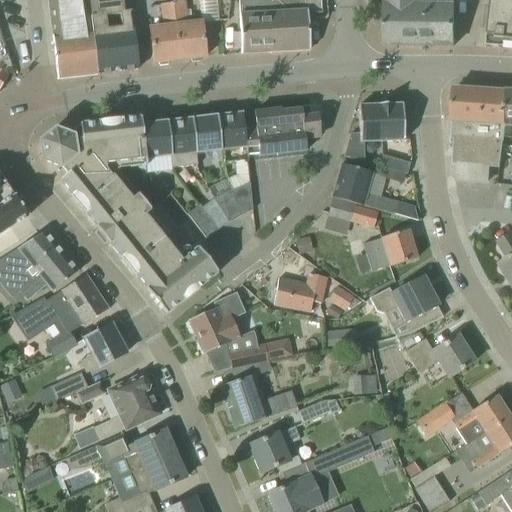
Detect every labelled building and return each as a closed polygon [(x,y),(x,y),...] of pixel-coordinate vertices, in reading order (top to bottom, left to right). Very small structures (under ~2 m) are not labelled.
[(47,0),(49,9),(57,80),(80,77),(97,75),(91,32),(88,4),(87,0),(47,0)] [(137,70),(136,66),(132,27),(130,27),(129,13),(130,13),(128,0),(87,0),(88,4),(91,32),(97,75),(137,70)] [(200,58),(205,58),(201,23),(186,25),(183,0),(172,0),(173,4),(179,61),(190,59),(192,63),(199,62),(200,58)] [(241,48),(241,54),(309,51),(307,17),(324,16),(323,0),(253,0),(239,1),(240,15),(239,15),(240,34),(233,34),(234,49),(241,48)] [(511,48),(511,0),(491,0),(486,47),(511,48)] [(179,61),(173,4),(160,6),(162,28),(149,29),(153,64),(158,63),(159,66),(167,65),(168,62),(179,61)] [(454,5),(430,5),(386,4),(385,4),(384,46),(454,46),(454,5)] [(0,89),(7,78),(6,77),(14,74),(0,32),(0,89)] [(488,166),(499,167),(500,167),(503,142),(504,142),(504,138),(506,125),(507,92),(454,88),(452,122),(454,122),(453,138),(456,138),(454,164),(458,164),(457,181),(487,183),(488,166)] [(363,151),(362,143),(381,142),(380,105),(378,105),(379,106),(358,107),(359,134),(350,135),(346,146),(363,151)] [(380,105),(381,142),(403,141),(402,106),(391,106),(390,105),(380,105)] [(300,110),(282,112),(286,154),(306,151),(304,140),(318,138),(320,136),(317,116),(310,116),(309,107),(299,108),(300,110)] [(247,162),(248,162),(248,157),(258,156),(258,157),(286,154),(282,112),(280,112),(280,110),(253,113),(255,127),(243,128),(245,149),(246,149),(247,162)] [(217,117),(216,117),(220,151),(245,149),(243,128),(242,114),(217,117)] [(216,117),(191,119),(195,154),(196,154),(220,151),(216,117)] [(145,160),(141,125),(140,118),(122,120),(121,120),(98,122),(98,123),(79,125),(79,128),(75,129),(71,137),(54,131),(39,143),(42,162),(60,169),(61,168),(66,175),(58,182),(70,196),(69,197),(84,216),(85,215),(96,228),(95,229),(108,245),(109,245),(120,258),(119,259),(134,277),(135,277),(146,290),(145,291),(165,316),(183,301),(183,302),(200,289),(199,288),(217,273),(197,249),(196,250),(159,204),(148,211),(116,171),(119,170),(145,166),(145,160)] [(197,166),(196,154),(195,154),(191,119),(191,120),(177,122),(166,122),(170,157),(171,169),(197,166)] [(166,122),(141,125),(145,160),(170,157),(166,122)] [(382,155),(382,166),(382,169),(405,176),(408,165),(385,158),(385,156),(382,155)] [(341,165),(331,198),(393,216),(394,214),(416,219),(412,202),(397,205),(365,196),(372,174),(341,165)] [(0,234),(27,217),(0,176),(0,234)] [(231,191),(240,217),(252,211),(249,184),(231,191)] [(228,223),(240,217),(231,191),(213,200),(228,223)] [(213,200),(201,209),(217,231),(228,223),(213,200)] [(332,200),(327,216),(350,223),(355,207),(351,206),(332,200)] [(201,209),(199,206),(187,215),(206,240),(217,231),(201,209)] [(377,214),(355,207),(350,223),(373,230),(377,214)] [(363,246),(366,255),(355,258),(359,274),(370,271),(371,273),(416,259),(408,231),(381,239),(381,241),(363,246)] [(77,272),(55,245),(45,232),(43,233),(0,260),(0,269),(2,272),(0,273),(0,278),(13,295),(18,291),(26,301),(46,285),(52,293),(77,272)] [(511,233),(497,243),(508,259),(499,265),(511,285),(511,233)] [(309,238),(296,241),(299,256),(312,253),(309,238)] [(278,280),(273,306),(310,314),(312,303),(320,305),(326,279),(309,275),(306,286),(278,280)] [(58,321),(65,333),(45,345),(53,359),(76,345),(70,334),(82,326),(83,327),(108,310),(85,276),(44,303),(42,300),(19,313),(35,336),(58,321)] [(434,292),(430,292),(423,278),(392,295),(389,289),(369,299),(376,312),(382,314),(398,306),(406,322),(437,306),(436,302),(438,299),(434,292)] [(328,302),(344,312),(346,309),(349,310),(360,303),(336,289),(328,302)] [(212,304),(214,309),(189,321),(204,355),(222,347),(225,345),(227,354),(230,369),(266,361),(264,347),(263,346),(256,348),(254,336),(253,332),(239,338),(231,320),(245,314),(235,294),(212,304)] [(341,312),(330,306),(325,314),(336,320),(341,312)] [(111,325),(83,340),(91,355),(80,361),(87,374),(126,353),(111,325)] [(351,330),(326,333),(328,348),(353,346),(351,330)] [(474,363),(457,336),(432,351),(425,340),(404,352),(417,374),(438,361),(448,378),(474,363)] [(234,429),(297,408),(291,392),(274,398),(262,402),(254,376),(270,371),(268,362),(268,361),(266,361),(230,369),(235,382),(220,387),(234,429)] [(87,388),(81,374),(50,388),(56,402),(75,394),(76,394),(87,388)] [(74,436),(80,450),(158,415),(148,392),(149,386),(147,381),(142,379),(141,377),(109,392),(122,420),(94,433),(92,427),(74,436)] [(352,379),(353,396),(372,394),(371,377),(352,379)] [(14,381),(0,387),(0,391),(2,396),(18,389),(14,381)] [(104,395),(99,383),(99,382),(87,388),(76,394),(81,405),(104,395)] [(454,430),(465,446),(485,433),(509,417),(496,396),(471,411),(453,423),(456,429),(454,430)] [(296,412),(301,425),(326,414),(327,417),(340,412),(339,410),(336,402),(321,402),(296,412)] [(425,438),(455,419),(444,403),(415,422),(425,438)] [(461,448),(474,470),(511,445),(511,421),(509,417),(485,433),(465,446),(461,448)] [(297,456),(289,459),(284,447),(300,440),(295,427),(278,435),(277,434),(248,446),(260,474),(275,468),(276,467),(279,475),(283,474),(301,466),(297,456)] [(321,504),(315,491),(310,479),(373,453),(371,447),(390,439),(388,428),(367,438),(304,464),(310,477),(269,494),(276,511),(304,511),(321,504)] [(124,459),(131,473),(175,455),(165,430),(124,448),(120,437),(80,455),(84,464),(101,456),(105,467),(124,459)] [(358,430),(355,434),(357,438),(362,438),(364,434),(362,430),(358,430)] [(0,456),(11,455),(8,443),(0,444),(0,456)] [(11,455),(0,456),(0,469),(13,467),(11,455)] [(107,511),(131,511),(152,504),(148,494),(185,479),(175,455),(131,473),(140,495),(121,503),(120,499),(105,505),(107,511)] [(417,469),(407,475),(410,479),(420,473),(417,469)] [(511,511),(511,470),(509,473),(477,493),(485,506),(500,496),(510,511),(511,511)] [(51,484),(47,471),(18,484),(24,497),(51,484)] [(433,478),(414,490),(422,502),(428,511),(432,511),(448,502),(440,490),(433,478)] [(1,485),(1,488),(2,495),(18,492),(15,479),(6,481),(4,482),(1,485)] [(477,493),(468,498),(477,511),(485,506),(477,493)] [(199,511),(194,498),(164,511),(163,511),(155,511),(152,504),(131,511),(199,511)]
